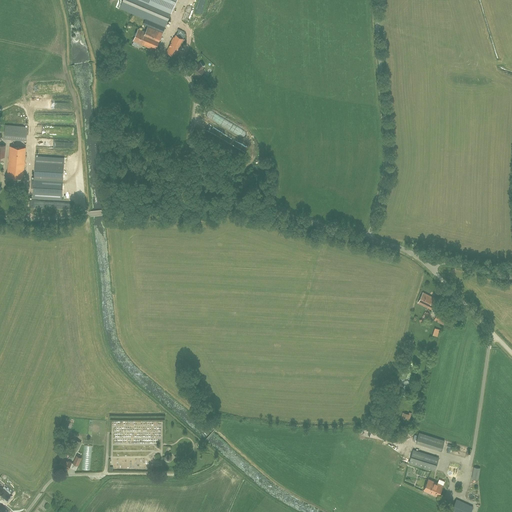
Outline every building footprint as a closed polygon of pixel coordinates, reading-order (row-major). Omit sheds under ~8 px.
[(155,50),(173,8),(176,0),(122,0),(120,8),(145,19),(143,24),(148,26),(145,32),(138,29),(133,40),(155,50)] [(186,34),(178,30),(176,35),(174,37),(173,37),(167,52),(177,57),(185,39),(183,39),(186,34)] [(191,65),(193,67),(191,69),(199,76),(204,70),(202,69),(204,67),(200,63),(198,65),(196,64),(197,63),(194,61),(191,65)] [(5,124),(4,136),(26,138),(27,126),(5,124)] [(7,176),(23,178),(24,161),(25,147),(10,146),(7,176)] [(31,188),(34,189),(33,198),(62,200),(64,157),(36,156),(34,177),(32,177),(31,188)] [(418,303),(432,310),(437,299),(423,293),(418,303)] [(425,311),(422,317),(428,319),(430,313),(425,311)] [(434,321),(443,325),(447,317),(438,312),(434,321)] [(419,433),(416,443),(441,450),(444,441),(419,433)] [(73,438),(69,448),(77,451),(81,442),(73,438)] [(90,470),(92,445),(84,445),(82,469),(90,470)] [(439,458),(413,450),(409,463),(435,471),(439,458)] [(77,455),(73,463),(78,465),(81,458),(77,455)] [(59,465),(68,469),(71,462),(62,458),(59,465)] [(443,486),(428,479),(424,490),(438,496),(443,486)] [(0,497),(3,500),(3,499),(6,501),(12,495),(11,494),(3,488),(4,486),(0,482),(0,497)] [(471,511),(474,507),(457,500),(452,511),(455,511),(471,511)]
